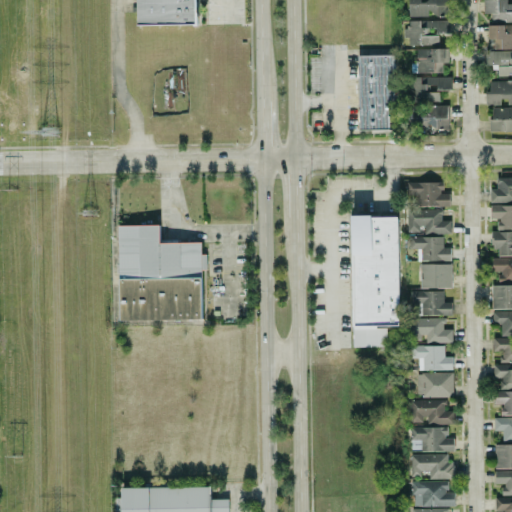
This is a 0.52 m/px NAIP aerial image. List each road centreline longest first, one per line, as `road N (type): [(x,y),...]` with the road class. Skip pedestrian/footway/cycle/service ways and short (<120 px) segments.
road 1 (residential): [(478,511),(469,0)]
road 2 (secondary): [(259,0),(266,511)]
road 3 (secondary): [(298,511),(294,218)]
road 4 (residential): [(293,160),(0,162)]
road 5 (residential): [(511,154),(293,160)]
road 6 (secondary): [(293,160),(290,0)]
